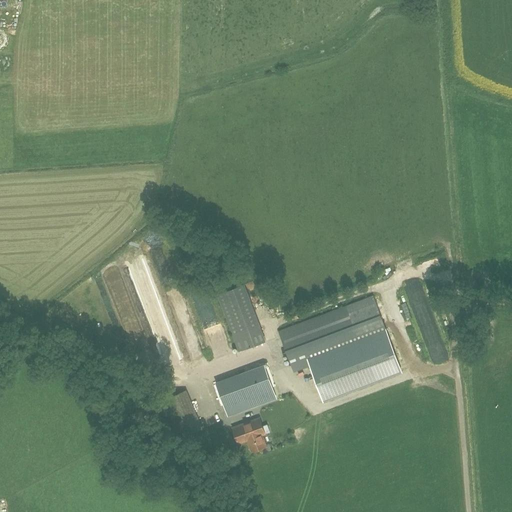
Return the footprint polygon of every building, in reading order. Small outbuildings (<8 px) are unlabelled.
[(265,342),(244,285),(217,295),(239,352),(265,342)] [(279,332),(293,371),(310,365),(323,400),(401,371),(373,297),(279,332)] [(261,393),(273,389),(264,366),(216,384),(228,416),(265,402),(261,393)] [(164,400),(180,438),(202,429),(186,391),(164,400)] [(265,434),(259,419),(233,429),(238,444),(248,440),(252,452),(266,447),(261,435),(265,434)]
